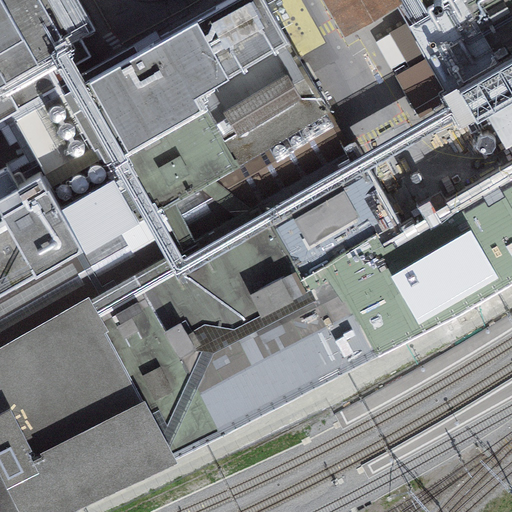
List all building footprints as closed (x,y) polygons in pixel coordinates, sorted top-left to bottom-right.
[(0,0),(0,82),(95,29),(78,0),(0,0)] [(94,157),(106,179),(114,174),(105,159),(203,103),(196,92),(288,40),(265,0),(226,0),(34,108),(69,171),(94,157)] [(331,0),(348,27),(394,0),(393,0),(331,0)] [(511,0),(393,0),(394,0),(423,0),(432,14),(415,24),(413,19),(390,33),(410,67),(396,74),(418,113),(420,112),(418,110),(447,93),(463,121),(465,120),(482,146),(504,133),(508,139),(511,136),(511,0)] [(203,103),(236,161),(328,108),(288,40),(196,92),(203,103)] [(105,159),(114,174),(106,179),(94,157),(69,171),(56,179),(68,200),(60,205),(81,242),(89,238),(93,244),(138,218),(236,161),(203,103),(105,159)] [(465,231),(452,208),(402,237),(352,149),(133,274),(218,428),(458,306),(495,285),(497,284),(488,268),(482,272),(460,234),(465,231)] [(0,288),(81,242),(60,205),(40,171),(19,183),(8,164),(0,168),(0,288)] [(488,268),(497,284),(511,274),(511,166),(456,199),(459,204),(452,208),(465,231),(460,234),(482,272),(488,268)] [(0,455),(29,511),(39,511),(218,428),(133,274),(0,349),(0,455)] [(0,511),(29,511),(0,455),(0,511)]
